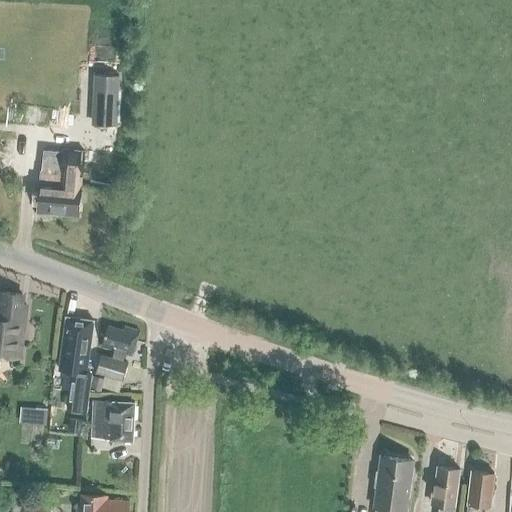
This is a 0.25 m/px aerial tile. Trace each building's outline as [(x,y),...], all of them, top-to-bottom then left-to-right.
[(116,125),(119,75),(93,74),(92,87),(105,88),(103,125),(116,125)] [(36,212),(77,216),(80,187),(81,187),(84,151),(63,150),(60,184),(39,182),(36,212)] [(0,355),(19,358),(25,309),(20,308),(22,295),(2,292),(0,309),(0,355)] [(59,370),(78,372),(76,386),(71,385),(68,410),(84,412),(87,388),(89,389),(91,374),(86,373),(93,321),(65,317),(59,370)] [(124,327),(123,330),(107,325),(101,346),(114,349),(111,358),(123,361),(125,353),(132,355),(139,331),(124,327)] [(100,355),(95,373),(122,381),(127,363),(123,361),(111,358),(100,355)] [(104,379),(93,376),(89,389),(100,392),(101,387),(104,379)] [(93,400),(91,438),(132,441),(134,403),(93,400)] [(47,409),(35,408),(33,424),(45,425),(47,409)] [(374,511),(401,511),(402,511),(408,511),(412,477),(409,477),(412,460),(381,456),(379,472),(376,471),(374,486),(377,487),(374,507),(375,507),(374,511)] [(438,505),(436,511),(453,511),(459,469),(437,467),(432,504),(438,505)] [(490,507),(493,474),(471,471),(466,511),(478,511),(479,506),(490,507)] [(127,511),(128,501),(106,500),(107,496),(80,495),(79,506),(75,506),(75,511),(127,511)]
